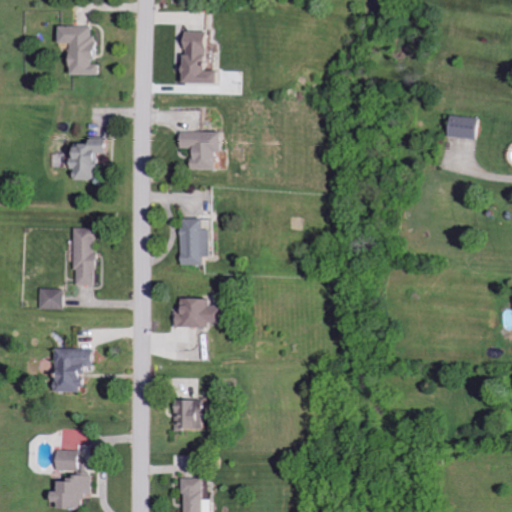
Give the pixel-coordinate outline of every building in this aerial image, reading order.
[(106,75),(106,63),(103,63),(103,38),(98,37),(98,26),(65,25),(65,43),(76,43),(75,66),(79,66),(79,74),(106,75)] [(233,83),(233,71),(219,70),(220,32),(194,31),(192,81),(233,83)] [(484,117),(457,115),(455,136),(483,138),(484,117)] [(234,152),(235,131),(190,130),(189,148),(202,148),(201,168),(227,169),(228,152),(234,152)] [(116,137),(97,137),(96,145),(85,144),(84,157),(80,157),(79,179),(101,180),(102,167),(107,167),(107,154),(115,154),(116,137)] [(212,218),(189,219),(189,265),(214,264),(214,256),(222,256),(221,229),(213,229),(212,218)] [(80,284),(102,285),(103,228),(82,227),(80,284)] [(46,309),(68,309),(69,289),(46,288),(46,309)] [(220,298),(189,298),(189,311),(181,311),(181,326),(218,327),(218,322),(234,322),(235,306),(220,305),(220,298)] [(62,392),(91,392),(92,366),(102,366),(103,350),(64,348),(62,392)] [(215,429),(215,400),(183,400),(183,429),(215,429)] [(91,451),(64,450),(63,470),(90,471),(91,451)] [(97,476),(76,475),(76,481),(66,481),(66,492),(59,492),(58,502),(66,502),(66,508),(88,509),(88,494),(96,494),(97,476)]
